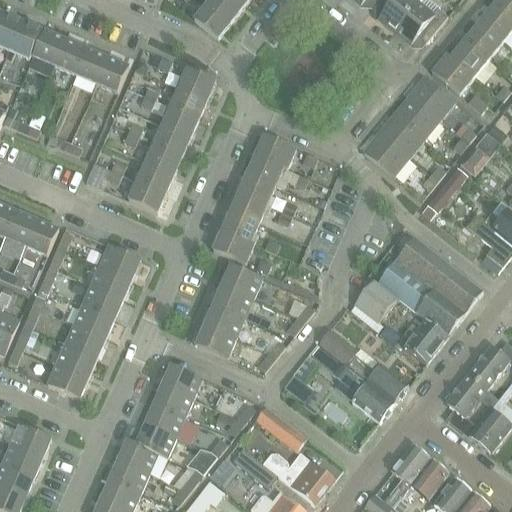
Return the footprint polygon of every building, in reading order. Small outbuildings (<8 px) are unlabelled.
[(237,0),(214,0),(209,6),(233,25),(247,7),(237,0)] [(368,0),(382,0),(383,0),(382,0),(348,0),(361,10),(368,0)] [(394,37),(423,1),(422,0),(382,0),(383,0),(391,7),(378,23),(394,37)] [(456,0),(446,13),(451,17),(459,7),(465,0),(456,0)] [(502,0),(493,12),(511,27),(511,4),(506,0),(502,0)] [(432,40),(448,20),(423,1),(394,37),(411,50),(424,33),(432,40)] [(195,25),(218,44),(233,25),(209,6),(195,25)] [(482,26),(505,45),(511,35),(511,27),(493,12),(482,26)] [(0,50),(10,55),(23,25),(3,16),(0,23),(0,50)] [(43,33),(31,28),(23,25),(10,55),(6,64),(12,66),(16,58),(30,64),(43,33)] [(470,39),(494,58),(505,45),(482,26),(470,39)] [(55,70),(66,43),(45,34),(33,61),(55,70)] [(470,39),(459,53),(482,72),(494,58),(470,39)] [(76,79),(87,52),(66,43),(55,70),(76,79)] [(96,88),(108,61),(87,52),(76,79),(96,88)] [(448,59),(444,64),(471,86),(482,72),(459,53),(452,62),(448,59)] [(96,88),(118,97),(130,70),(108,61),(96,88)] [(168,77),(173,67),(162,62),(158,72),(168,77)] [(460,100),(471,86),(444,64),(432,78),(460,100)] [(216,86),(184,72),(179,82),(183,84),(179,93),(207,106),(216,86)] [(425,82),(410,101),(440,126),(456,106),(425,82)] [(496,101),(504,107),(511,96),(505,90),(496,101)] [(145,101),(156,105),(160,96),(149,91),(145,101)] [(167,110),(199,124),(207,106),(179,93),(175,102),(171,101),(167,110)] [(156,105),(145,101),(141,110),(151,115),(156,105)] [(394,119),(425,144),(440,126),(410,101),(394,119)] [(469,108),(482,119),(488,111),(475,101),(469,108)] [(0,132),(6,119),(5,119),(9,110),(3,108),(0,114),(0,132)] [(166,121),(162,130),(191,143),(199,124),(167,110),(163,120),(166,121)] [(4,129),(14,133),(26,138),(34,118),(34,117),(23,113),(21,117),(17,125),(8,121),(4,129)] [(11,113),(8,121),(17,125),(21,117),(11,113)] [(34,118),(26,138),(37,143),(41,135),(39,135),(45,121),(34,116),(34,117),(34,118)] [(425,144),(394,119),(379,138),(410,163),(425,144)] [(129,138),(139,142),(143,133),(133,128),(129,138)] [(182,162),(191,143),(162,130),(158,140),(155,138),(150,147),(182,162)] [(495,130),(488,139),(501,149),(508,140),(495,130)] [(462,143),(469,149),(477,140),(470,134),(462,143)] [(139,142),(129,138),(124,147),(135,152),(139,142)] [(364,157),(394,182),(410,163),(379,138),(364,157)] [(47,148),(56,152),(67,156),(71,148),(50,139),(47,148)] [(297,154),(264,140),(256,160),(288,174),(297,154)] [(469,149),(462,143),(453,154),(461,160),(469,149)] [(146,168),(174,180),(182,162),(150,147),(146,157),(150,159),(146,168)] [(71,148),(67,156),(79,162),(82,153),(71,148)] [(476,152),(461,169),(475,181),(490,163),(476,152)] [(314,173),(318,163),(308,158),(303,169),(314,173)] [(288,174),(256,160),(247,179),(276,191),(280,182),(283,184),(288,174)] [(112,175),(122,180),(127,170),(116,165),(112,175)] [(166,199),(174,180),(146,168),(142,177),(138,175),(134,185),(166,199)] [(432,180),(438,186),(446,177),(439,171),(432,180)] [(458,172),(451,182),(461,190),(468,180),(458,172)] [(122,180),(112,175),(108,184),(118,189),(122,180)] [(276,191),(247,179),(239,198),(271,212),(275,202),(272,200),(276,191)] [(299,179),(295,189),(305,193),(309,184),(299,179)] [(438,186),(432,180),(423,190),(430,196),(438,186)] [(157,218),(166,199),(134,185),(129,194),(133,196),(129,206),(157,218)] [(239,198),(230,217),(259,229),(263,220),(267,221),(271,212),(239,198)] [(429,209),(428,210),(438,218),(445,209),(435,201),(429,209)] [(321,203),(318,210),(324,213),(326,210),(327,206),(321,203)] [(0,240),(5,242),(17,215),(0,207),(0,240)] [(287,207),(282,217),(293,222),(297,212),(287,207)] [(502,273),(511,260),(511,215),(508,213),(498,225),(491,219),(485,226),(477,219),(467,232),(493,253),(487,260),(502,273)] [(17,215),(5,242),(26,251),(38,224),(17,215)] [(259,229),(230,217),(222,236),(254,250),(259,239),(255,238),(259,229)] [(293,222),(282,217),(278,226),(289,231),(293,222)] [(38,224),(26,251),(47,261),(59,234),(38,224)] [(254,250),(222,236),(213,256),(246,269),(254,250)] [(65,237),(58,253),(66,256),(73,241),(65,237)] [(404,352),(426,369),(484,297),(415,242),(379,287),(374,284),(354,309),(378,328),(398,303),(425,326),(404,352)] [(270,245),(266,254),(277,259),(281,250),(270,245)] [(109,251),(100,271),(132,285),(141,265),(109,251)] [(58,253),(51,268),(60,271),(66,256),(58,253)] [(262,264),(257,274),(267,279),(272,269),(262,264)] [(263,284),(249,278),(231,270),(222,291),(254,304),(263,284)] [(100,271),(92,291),(123,305),(132,285),(100,271)] [(0,282),(10,287),(14,279),(3,274),(0,280),(0,282)] [(73,274),(66,287),(85,296),(91,283),(73,274)] [(56,281),(47,277),(41,292),(49,296),(56,281)] [(14,279),(10,287),(22,293),(26,285),(14,279)] [(123,305),(92,291),(83,311),(115,325),(123,305)] [(213,310),(245,324),(249,316),(254,304),(222,291),(213,310)] [(48,298),(40,295),(34,308),(42,312),(48,298)] [(0,359),(4,361),(20,325),(0,317),(3,310),(5,310),(9,301),(0,297),(0,359)] [(77,315),(81,304),(66,298),(61,309),(77,315)] [(205,330),(237,344),(245,324),(213,310),(205,330)] [(298,323),(305,328),(315,315),(308,310),(298,323)] [(106,344),(115,325),(83,311),(74,330),(106,344)] [(249,316),(245,324),(258,329),(261,321),(249,316)] [(38,320),(30,317),(24,332),(32,335),(38,320)] [(54,317),(52,326),(72,332),(75,324),(54,317)] [(305,328),(298,323),(287,336),(294,341),(305,328)] [(106,344),(74,330),(65,350),(97,364),(106,344)] [(196,350),(228,364),(237,344),(205,330),(196,350)] [(24,332),(17,347),(25,350),(32,335),(24,332)] [(358,357),(351,352),(329,335),(320,348),(341,365),(347,370),(358,357)] [(261,355),(268,359),(269,358),(276,364),(286,351),(279,346),(274,352),(267,347),(261,355)] [(57,370),(89,384),(97,364),(65,350),(57,370)] [(344,372),(335,364),(319,351),(311,361),(337,382),(344,372)] [(469,380),(488,394),(510,366),(491,351),(469,380)] [(15,352),(8,367),(16,371),(23,355),(15,352)] [(258,371),(265,377),(276,364),(269,358),(268,359),(258,371)] [(369,359),(363,367),(371,374),(377,366),(369,359)] [(409,391),(393,379),(381,370),(372,381),(353,366),(348,373),(395,409),(409,391)] [(89,384),(57,370),(48,390),(80,404),(89,384)] [(171,370),(162,390),(194,404),(203,384),(171,370)] [(352,406),(380,428),(395,409),(348,373),(339,384),(358,399),(352,406)] [(465,423),(488,394),(469,380),(447,408),(465,423)] [(285,393),(304,408),(314,395),(294,381),(285,393)] [(511,389),(501,404),(504,407),(511,397),(511,389)] [(162,390),(153,410),(185,424),(194,404),(162,390)] [(463,437),(490,459),(511,431),(511,413),(504,408),(504,407),(501,404),(479,432),(472,426),(463,437)] [(239,422),(246,427),(256,414),(249,409),(239,422)] [(153,410),(145,430),(176,444),(185,424),(153,410)] [(306,444),(266,413),(257,425),(297,456),(306,444)] [(218,424),(232,430),(228,435),(235,440),(244,430),(246,427),(239,422),(237,424),(221,417),(218,424)] [(20,430),(11,450),(43,464),(52,444),(20,430)] [(127,446),(158,459),(167,464),(176,444),(145,430),(136,449),(127,445),(127,446)] [(209,458),(216,463),(228,449),(220,444),(209,458)] [(118,466),(149,479),(158,459),(127,446),(118,466)] [(11,450),(2,470),(34,484),(43,464),(11,450)] [(394,511),(403,500),(432,464),(414,450),(393,476),(402,483),(384,507),(375,499),(364,511),(394,511)] [(238,462),(234,467),(268,494),(278,481),(263,470),(243,454),(238,462)] [(272,460),(263,470),(278,481),(315,510),(335,485),(300,457),(288,473),(288,468),(278,459),(272,460)] [(216,463),(209,458),(200,470),(207,476),(216,463)] [(449,478),(432,464),(403,500),(408,504),(416,494),(429,504),(431,501),(449,478)] [(109,485),(141,499),(149,479),(118,466),(109,485)] [(0,475),(0,492),(25,504),(34,484),(2,470),(0,475)] [(182,492),(190,498),(200,485),(192,479),(182,492)] [(436,506),(443,511),(462,511),(474,497),(455,482),(436,506)] [(100,505),(116,511),(135,511),(141,499),(109,485),(100,505)] [(210,486),(189,511),(206,511),(211,507),(215,511),(225,499),(210,486)] [(167,487),(163,496),(173,499),(176,491),(167,487)] [(21,511),(25,504),(0,492),(0,511),(21,511)] [(190,498),(182,492),(172,504),(180,510),(190,498)] [(490,511),(491,511),(474,497),(462,511),(490,511)] [(299,511),(293,507),(281,498),(274,507),(266,500),(262,501),(252,511),(299,511)] [(418,511),(416,510),(414,511),(406,511),(410,508),(403,502),(395,511),(418,511)]
